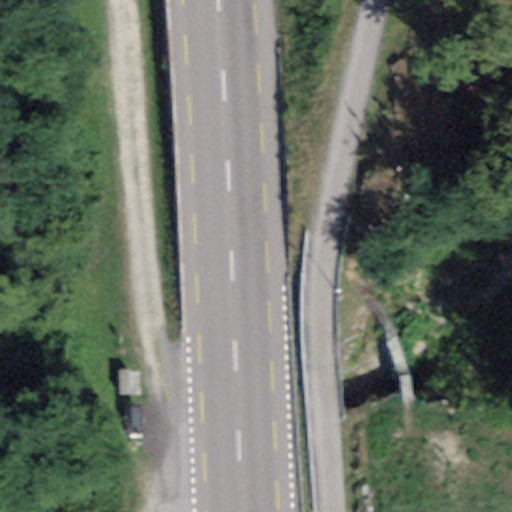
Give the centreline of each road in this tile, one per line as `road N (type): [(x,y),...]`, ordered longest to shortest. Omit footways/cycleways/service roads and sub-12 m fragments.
road 1 (track): [(116,0),(168,511)]
road 2 (secondary): [(215,0),(241,511)]
